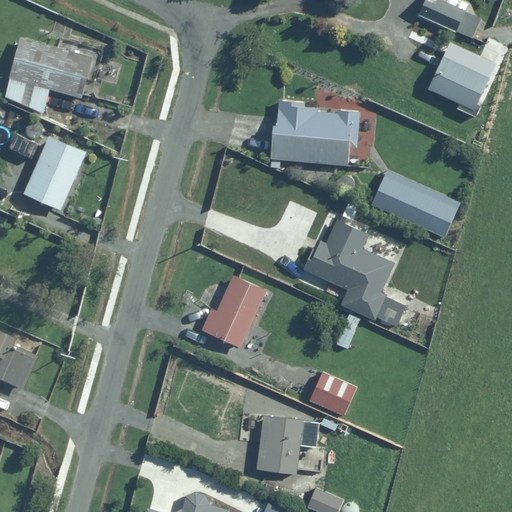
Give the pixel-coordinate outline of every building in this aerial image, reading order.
[(423,0),(415,18),(457,36),(472,3),(465,0),(423,0)] [(93,46),(23,31),(9,97),(48,105),(51,91),(82,97),(93,46)] [(282,166),(283,157),(350,163),(352,148),(361,149),(365,110),(311,105),(311,101),(282,99),(279,121),(276,121),(272,165),(282,166)] [(19,131),(12,144),(32,157),(40,144),(19,131)] [(90,148),(50,131),(25,189),(65,206),(90,148)] [(464,199),(389,165),(373,202),(448,236),(464,199)] [(319,238),(306,266),(349,287),(342,301),(377,318),(378,315),(401,326),(410,306),(386,294),(401,263),(364,245),(371,229),(341,215),(328,243),(319,238)] [(268,289),(233,273),(208,330),(243,346),(268,289)] [(16,337),(0,329),(0,373),(24,385),(39,353),(13,341),(16,337)] [(306,416),(264,413),(259,468),(301,472),(306,416)] [(157,482),(147,511),(230,511),(233,506),(157,482)] [(338,511),(345,496),(318,485),(310,507),(323,511),(338,511)]
